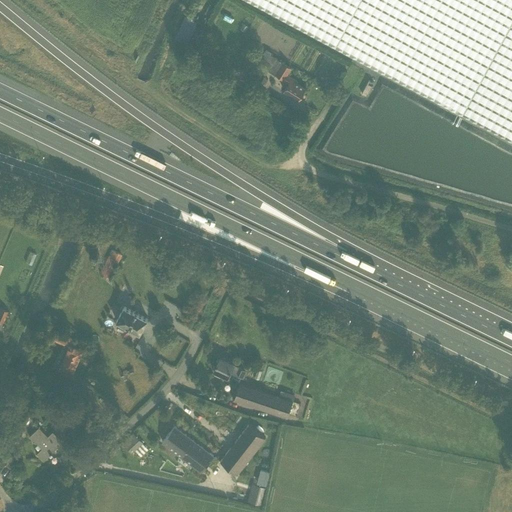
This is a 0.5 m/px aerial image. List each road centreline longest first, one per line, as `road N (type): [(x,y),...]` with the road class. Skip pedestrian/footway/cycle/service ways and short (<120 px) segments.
road 1 (motorway): [(328,250),(0,4)]
road 2 (motorway): [(0,116),(352,286)]
road 3 (motorway): [(0,157),(352,286)]
road 4 (motorway): [(328,250),(0,89)]
road 5 (unclassified): [(25,511),(164,393),(198,340)]
road 6 (unclassified): [(511,230),(292,166)]
road 7 (motorway): [(511,338),(328,250)]
road 8 (motorway): [(352,286),(511,363)]
